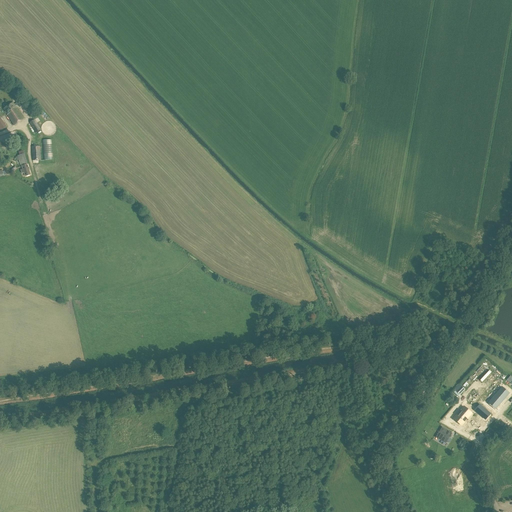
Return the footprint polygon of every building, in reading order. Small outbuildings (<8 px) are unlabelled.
[(24,104),(18,96),(14,99),(16,101),(17,103),(18,105),(19,107),(24,104)] [(14,126),(24,119),(16,106),(18,105),(17,103),(15,105),(13,103),(4,109),(14,126)] [(35,119),(34,120),(30,123),(36,133),(41,130),(35,119)] [(40,146),(32,146),(33,160),(41,160),(40,146)] [(18,156),(15,157),(17,161),(19,160),(20,165),(27,163),(24,153),(17,156),(18,156)] [(25,175),(26,176),(31,175),(30,174),(31,174),(28,164),(22,166),(23,169),(21,170),(22,174),(24,173),(25,176),(25,175)] [(499,371),(484,358),(456,390),(471,403),(499,371)] [(497,408),(510,394),(503,388),(490,402),(497,408)] [(491,414),(480,404),(474,410),(485,420),(491,414)] [(471,413),(464,406),(453,418),(460,424),(471,413)] [(511,412),(506,409),(501,416),(511,422),(511,412)] [(445,442),(451,433),(441,427),(435,437),(445,442)]
